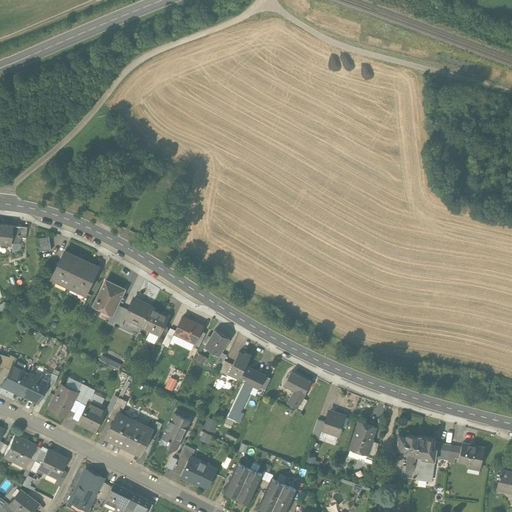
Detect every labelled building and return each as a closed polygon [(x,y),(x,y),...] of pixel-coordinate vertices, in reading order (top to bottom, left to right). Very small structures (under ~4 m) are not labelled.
[(12,227),(0,226),(0,246),(0,245),(10,246),(10,245),(12,227)] [(25,228),(12,227),(10,245),(19,246),(20,236),(24,236),(25,228)] [(37,239),(38,253),(51,251),(50,238),(37,239)] [(52,278),(69,286),(81,261),(65,252),(59,264),(52,278)] [(47,275),(52,278),(59,264),(54,261),(47,275)] [(69,286),(87,294),(93,281),(99,269),(81,261),(69,286)] [(93,281),(87,294),(92,297),(98,283),(93,281)] [(112,315),(113,316),(117,306),(125,291),(106,281),(93,306),(112,315)] [(142,327),(151,309),(133,300),(128,311),(124,318),(125,318),(142,327)] [(115,323),(122,308),(117,306),(113,316),(112,315),(107,324),(113,327),(115,323)] [(124,318),(128,311),(122,308),(115,323),(121,326),(125,318),(124,318)] [(142,328),(159,336),(168,317),(151,309),(142,327),(142,328)] [(170,343),(191,352),(192,348),(200,333),(202,328),(182,318),(175,332),(170,343)] [(156,343),(162,346),(169,332),(168,327),(165,324),(156,343)] [(170,343),(175,332),(170,330),(162,346),(167,349),(170,343)] [(204,348),(219,357),(229,340),(215,331),(210,338),(208,336),(205,342),(207,343),(204,348)] [(205,335),(200,333),(192,348),(197,351),(205,335)] [(229,374),(240,379),(245,368),(251,357),(245,354),(244,356),(238,353),(232,366),(228,374),(229,374)] [(0,368),(3,370),(4,368),(9,358),(0,355),(0,368)] [(14,365),(17,360),(10,356),(9,358),(4,368),(10,371),(13,365),(14,365)] [(196,363),(202,367),(207,361),(200,356),(196,363)] [(101,362),(118,368),(120,363),(103,357),(101,362)] [(216,366),(221,369),(224,362),(225,360),(221,357),(216,366)] [(2,387),(19,395),(30,375),(27,374),(31,367),(17,360),(14,365),(13,365),(10,371),(2,387)] [(228,377),(229,374),(228,374),(232,366),(224,362),(221,369),(219,373),(228,377)] [(258,389),(264,377),(245,368),(240,379),(239,380),(244,382),(227,419),(234,422),(237,414),(238,414),(252,386),(258,389)] [(290,373),(282,388),(286,389),(287,387),(294,391),(287,404),(297,409),(302,399),(310,383),(290,373)] [(48,384),(44,392),(49,394),(58,377),(52,374),(47,384),(48,384)] [(19,395),(38,404),(44,392),(48,384),(47,384),(30,375),(19,395)] [(270,380),(264,377),(258,389),(265,392),(270,380)] [(176,382),(170,380),(166,389),(171,391),(176,382)] [(82,384),(77,393),(78,393),(74,401),(80,404),(88,387),(82,384)] [(48,409),(65,418),(74,401),(78,393),(77,393),(61,385),(48,409)] [(88,403),(89,403),(95,391),(88,387),(80,404),(86,406),(88,403)] [(109,418),(114,421),(118,414),(120,415),(127,402),(119,398),(109,418)] [(302,399),(297,409),(301,411),(307,402),(302,399)] [(77,424),(95,433),(105,411),(89,403),(88,403),(86,406),(77,424)] [(322,432),(337,437),(344,419),(328,413),(325,424),(322,432)] [(105,439),(122,447),(135,422),(120,415),(118,414),(114,421),(105,439)] [(168,449),(173,451),(176,450),(189,423),(173,415),(162,439),(168,441),(166,445),(167,446),(168,449)] [(202,428),(212,433),(217,422),(207,418),(202,428)] [(322,432),(325,424),(317,421),(311,438),(319,441),(322,432)] [(122,447),(139,456),(152,430),(135,422),(122,447)] [(359,424),(350,450),(367,456),(372,443),(370,442),(375,429),(359,424)] [(154,428),(149,439),(154,442),(159,431),(154,428)] [(13,460),(25,466),(26,466),(29,459),(35,447),(14,436),(4,457),(12,462),(13,460)] [(416,457),(419,438),(407,436),(407,437),(399,436),(396,453),(404,454),(404,455),(409,455),(416,457)] [(434,440),(419,438),(416,457),(413,480),(432,482),(435,459),(436,450),(433,449),(434,445),(434,440)] [(378,444),(372,443),(367,456),(365,460),(375,463),(378,444)] [(450,447),(434,445),(433,449),(436,450),(435,459),(448,461),(449,459),(450,447)] [(459,461),(458,464),(467,466),(467,469),(479,472),(484,450),(462,445),(461,449),(459,461)] [(179,458),(188,462),(190,457),(192,458),(195,451),(184,446),(179,458)] [(459,461),(461,449),(450,447),(449,459),(459,461)] [(62,471),(67,460),(48,450),(46,454),(40,465),(38,470),(57,479),(62,471)] [(40,465),(46,454),(40,451),(35,462),(40,465)] [(416,457),(409,455),(407,469),(403,468),(401,479),(413,481),(413,480),(416,457)] [(190,481),(207,490),(215,473),(210,471),(212,467),(192,458),(190,457),(188,462),(180,478),(189,483),(190,481)] [(167,469),(172,471),(177,461),(172,458),(167,469)] [(29,474),(35,462),(29,459),(26,466),(25,466),(23,471),(29,474)] [(225,494),(236,499),(250,470),(238,465),(225,494)] [(236,499),(248,504),(261,475),(250,470),(236,499)] [(67,474),(62,471),(57,479),(56,481),(62,484),(67,474)] [(91,495),(94,496),(101,483),(103,479),(86,471),(70,504),(83,510),(91,495)] [(264,472),(260,479),(265,482),(268,474),(264,472)] [(511,494),(511,474),(501,472),(497,491),(511,494)] [(33,478),(28,476),(22,487),(32,492),(34,488),(30,486),(33,478)] [(258,510),(263,511),(271,511),(283,486),(272,480),(258,510)] [(94,496),(99,499),(106,486),(101,483),(94,496)] [(122,511),(132,494),(113,484),(111,488),(105,502),(103,506),(115,511),(122,511)] [(105,502),(111,488),(106,486),(99,499),(105,502)] [(271,511),(284,511),(295,491),(283,486),(271,511)] [(20,492),(9,507),(11,509),(15,511),(33,511),(38,506),(20,492)] [(145,511),(149,506),(150,503),(132,494),(122,511),(145,511)] [(0,508),(5,511),(8,511),(11,509),(9,507),(0,500),(0,508)]
